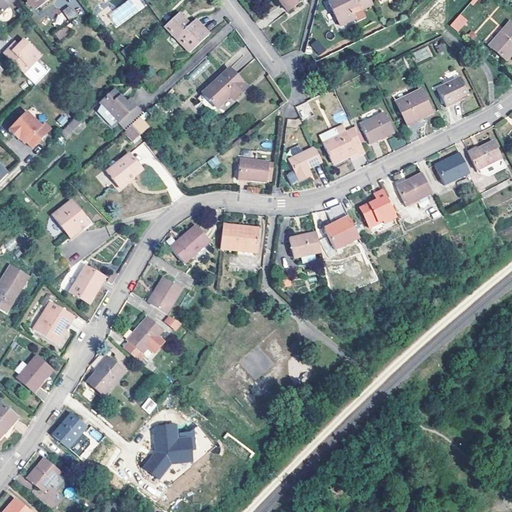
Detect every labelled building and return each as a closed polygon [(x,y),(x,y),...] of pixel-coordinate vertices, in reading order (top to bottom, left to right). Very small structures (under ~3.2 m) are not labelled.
[(0,0),(0,15),(9,6),(2,0),(0,0)] [(29,0),(36,10),(49,0),(29,0)] [(140,0),(127,0),(107,14),(116,27),(145,7),(140,0)] [(278,0),(289,15),(308,2),(306,0),(278,0)] [(353,14),(373,4),(370,0),(333,0),(328,3),(340,25),(355,18),(353,14)] [(74,24),(80,20),(70,6),(64,11),(74,24)] [(178,12),(165,26),(191,52),(210,33),(196,19),(191,25),(187,21),(178,12)] [(469,21),(461,14),(451,26),(459,32),(469,21)] [(489,46),(505,60),(511,51),(511,23),(510,22),(489,46)] [(65,27),(55,34),(60,41),(70,34),(65,27)] [(319,39),(311,43),(316,55),(324,52),(319,39)] [(3,54),(22,72),(40,54),(25,40),(19,46),(16,48),(13,45),(3,54)] [(417,61),(431,56),(428,47),(414,52),(417,61)] [(249,87),(231,68),(200,96),(214,111),(231,96),(235,100),(249,87)] [(453,100),(459,97),(467,93),(459,78),(436,90),(445,108),(455,103),(453,100)] [(100,104),(118,123),(137,106),(131,100),(127,103),(115,90),(100,104)] [(416,119),(417,121),(432,113),(421,90),(396,102),(406,123),(416,119)] [(307,101),(296,106),(302,120),(313,115),(307,101)] [(137,106),(118,123),(120,126),(139,108),(137,106)] [(27,143),(29,142),(35,148),(53,129),(47,123),(44,126),(29,112),(11,130),(17,136),(19,134),(23,137),(22,138),(27,143)] [(376,137),(378,140),(394,132),(384,112),(359,125),(367,141),(376,137)] [(63,126),(68,121),(63,116),(58,121),(63,126)] [(61,132),(70,140),(83,125),(74,117),(61,132)] [(132,125),(140,135),(149,128),(140,118),(132,125)] [(416,119),(406,123),(408,128),(417,123),(417,121),(416,119)] [(133,142),(140,135),(132,125),(124,132),(133,142)] [(349,157),(364,150),(353,129),(347,133),(343,126),(319,138),(332,163),(348,155),(349,157)] [(376,137),(367,141),(369,145),(378,140),(376,137)] [(477,170),(501,158),(493,140),(476,149),(475,147),(468,151),(477,171),(477,170)] [(322,162),(315,148),(290,161),(300,181),(311,176),(308,170),(322,162)] [(348,155),(332,163),(333,166),(348,158),(350,161),(365,153),(364,150),(349,157),(348,155)] [(443,185),(468,172),(459,152),(433,165),(443,185)] [(130,154),(108,171),(121,187),(143,170),(130,154)] [(207,161),(212,169),(221,163),(216,156),(207,161)] [(501,158),(477,170),(488,175),(505,167),(501,158)] [(240,159),(237,180),(266,183),(266,180),(270,180),(272,162),(240,159)] [(0,183),(10,173),(0,163),(0,183)] [(291,185),(298,181),(293,171),(286,174),(291,185)] [(404,205),(431,192),(422,173),(395,186),(404,205)] [(385,222),(396,217),(383,190),(374,194),(377,201),(361,208),(370,227),(384,220),(385,222)] [(70,202),(52,218),(70,239),(89,223),(70,202)] [(335,250),(359,237),(345,207),(328,216),(333,224),(324,228),(335,250)] [(257,252),(260,231),(242,229),(243,225),(224,223),(221,248),(236,250),(257,252)] [(171,248),(185,263),(210,241),(197,226),(171,248)] [(294,259),(301,257),(315,254),(321,253),(316,232),(289,238),(294,259)] [(315,254),(301,257),(303,263),(316,260),(315,254)] [(105,278),(86,267),(71,292),(90,303),(105,278)] [(7,284),(0,294),(0,308),(7,314),(30,280),(12,268),(3,282),(7,284)] [(108,282),(113,285),(119,275),(114,273),(108,282)] [(151,304),(166,313),(182,289),(164,278),(156,292),(158,294),(151,304)] [(58,345),(68,328),(66,327),(68,324),(70,325),(75,318),(52,303),(35,331),(58,345)] [(176,331),(181,324),(169,315),(163,322),(176,331)] [(127,339),(129,341),(144,355),(148,359),(155,351),(148,346),(156,337),(162,330),(147,317),(127,339)] [(148,346),(155,351),(163,343),(156,337),(148,346)] [(144,355),(129,341),(123,348),(138,362),(144,355)] [(34,393),(45,379),(52,371),(36,358),(18,379),(34,393)] [(105,398),(125,375),(107,360),(96,373),(98,374),(89,385),(105,398)] [(45,379),(34,393),(36,395),(48,381),(45,379)] [(157,406),(150,401),(143,410),(150,415),(157,406)] [(0,439),(5,434),(18,419),(0,403),(0,439)] [(87,429),(71,416),(53,436),(79,459),(90,447),(90,441),(82,434),(87,429)] [(18,419),(5,434),(7,436),(21,421),(18,419)] [(178,440),(176,426),(157,429),(155,431),(156,442),(157,441),(158,451),(145,469),(160,479),(170,465),(185,458),(193,457),(192,451),(191,439),(182,440),(178,440)] [(181,434),(182,440),(191,439),(192,451),(206,459),(218,449),(199,426),(190,433),(181,434)] [(96,429),(91,432),(96,440),(102,437),(96,429)] [(60,475),(45,461),(28,481),(43,494),(60,475)] [(27,511),(14,501),(5,511),(27,511)]
